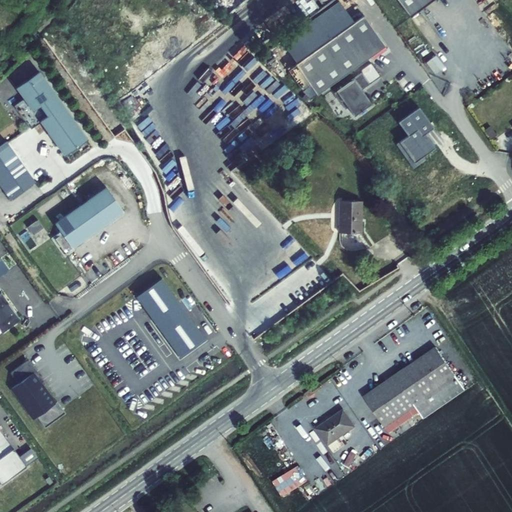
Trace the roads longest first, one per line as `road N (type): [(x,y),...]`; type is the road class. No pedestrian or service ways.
road 1 (secondary): [(511,216),(272,388)]
road 2 (unclassified): [(272,388),(164,240),(147,184),(119,143)]
road 3 (secondary): [(272,388),(100,511)]
